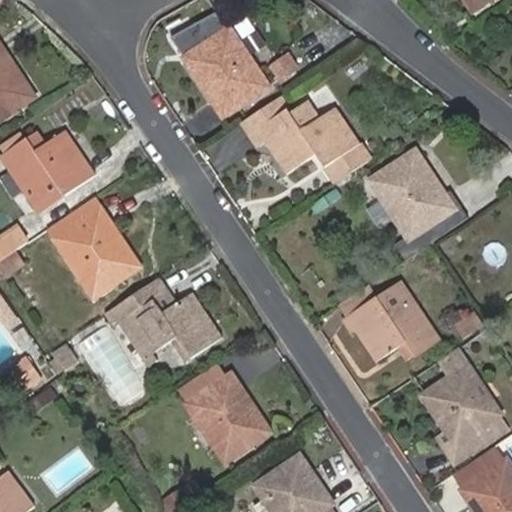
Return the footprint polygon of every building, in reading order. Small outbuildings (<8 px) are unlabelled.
[(467,0),(474,10),(489,0),(467,0)] [(224,117),(270,86),(259,68),(254,71),(236,44),(241,41),(231,26),(185,57),(224,117)] [(259,68),(241,41),(236,44),(254,71),(259,68)] [(0,119),(35,97),(0,42),(0,119)] [(299,67),(290,52),(273,64),(282,79),(299,67)] [(281,93),(243,119),(252,134),(290,108),(281,93)] [(321,118),(311,101),(293,113),(303,129),(321,118)] [(293,113),(290,108),(252,134),(260,147),(268,141),(288,172),(318,152),(326,165),(359,143),(337,107),(321,118),(303,129),(293,113)] [(65,193),(93,175),(65,131),(44,145),(36,150),(29,137),(27,138),(23,131),(2,145),(6,152),(4,153),(40,206),(64,190),(65,193)] [(44,145),(36,132),(29,137),(36,150),(44,145)] [(409,239),(455,209),(417,150),(371,180),(381,196),(386,192),(403,220),(399,224),(409,239)] [(381,196),(399,224),(403,220),(386,192),(381,196)] [(94,297),(140,265),(95,198),(49,229),(65,254),(71,250),(88,278),(84,281),(94,297)] [(0,260),(17,249),(27,243),(19,230),(0,242),(0,260)] [(0,272),(6,282),(28,267),(17,249),(0,260),(0,272)] [(192,357),(220,338),(191,293),(178,301),(174,295),(172,296),(169,291),(160,277),(107,313),(115,327),(123,322),(146,358),(171,341),(179,336),(192,357)] [(415,302),(401,281),(379,296),(393,317),(415,302)] [(341,301),(350,315),(379,296),(369,282),(341,301)] [(416,353),(439,338),(415,302),(393,317),(379,296),(350,315),(348,316),(355,328),(358,326),(379,359),(401,345),(409,340),(416,353)] [(477,328),(469,315),(456,323),(465,336),(477,328)] [(352,330),(355,328),(348,316),(344,319),(352,330)] [(171,341),(184,362),(192,357),(179,336),(171,341)] [(401,345),(409,358),(416,353),(409,340),(401,345)] [(442,358),(448,369),(467,358),(460,346),(442,358)] [(40,378),(26,356),(6,370),(21,392),(40,378)] [(178,387),(187,402),(229,374),(220,360),(178,387)] [(479,380),(470,364),(424,394),(449,433),(466,459),(508,433),(498,416),(502,414),(492,397),(487,400),(475,382),(479,380)] [(271,430),(232,372),(229,374),(187,402),(196,418),(201,415),(218,441),(214,444),(224,461),(271,430)] [(441,438),(458,464),(466,459),(449,433),(441,438)] [(332,502),(300,454),(255,485),(263,499),(269,497),(278,511),(317,511),(331,503),(332,502)] [(454,473),(464,488),(491,470),(481,455),(454,473)] [(511,511),(511,465),(508,459),(491,470),(464,488),(479,511),(511,511)] [(8,472),(0,477),(0,511),(25,511),(34,506),(8,472)] [(172,511),(175,511),(186,505),(177,491),(165,499),(172,511)] [(317,511),(335,511),(331,503),(317,511)]
